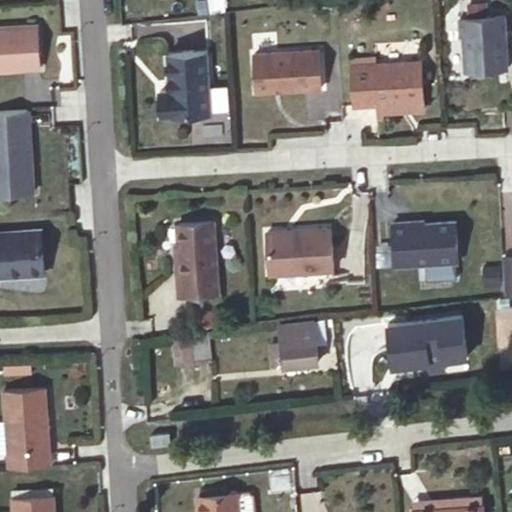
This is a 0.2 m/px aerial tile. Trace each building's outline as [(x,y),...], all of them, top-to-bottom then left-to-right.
[(505,15),(460,18),(461,35),(463,35),(466,70),(508,67),(505,15)] [(38,25),(0,27),(0,70),(41,68),(38,25)] [(319,49),(253,53),(256,91),(321,86),(319,49)] [(379,101),(425,98),(423,59),(377,61),(354,63),(356,103),(379,101)] [(213,120),(209,61),(169,63),(171,98),(161,99),(163,124),(213,120)] [(425,98),(379,101),(380,111),(410,110),(409,106),(426,105),(425,98)] [(30,109),(0,111),(0,193),(36,191),(30,109)] [(424,221),(391,223),(394,266),(458,262),(456,222),(424,224),(424,221)] [(221,295),(218,223),(179,225),(181,276),(178,276),(178,296),(221,295)] [(0,230),(0,273),(47,271),(45,228),(27,229),(27,232),(5,233),(5,231),(0,230)] [(268,232),(271,274),(335,270),(332,228),(268,232)] [(511,256),(502,258),(505,295),(511,294),(511,256)] [(392,325),(397,366),(433,362),(432,358),(445,356),(446,360),(469,357),(464,316),(392,325)] [(324,317),(313,319),(315,339),(317,338),(318,342),(326,341),(324,317)] [(313,319),(279,323),(281,342),(271,343),(273,365),(320,360),(318,342),(317,338),(315,339),(313,319)] [(208,332),(172,336),(175,364),(211,360),(208,332)] [(433,362),(434,369),(447,368),(446,360),(445,356),(432,358),(433,362)] [(11,467),(52,463),(45,386),(3,390),(11,467)] [(169,432),(150,434),(152,445),(171,443),(169,432)] [(239,511),(238,491),(199,495),(200,511),(239,511)] [(413,508),(483,505),(483,494),(413,497),(413,508)] [(54,511),(53,495),(12,498),(12,511),(54,511)]
